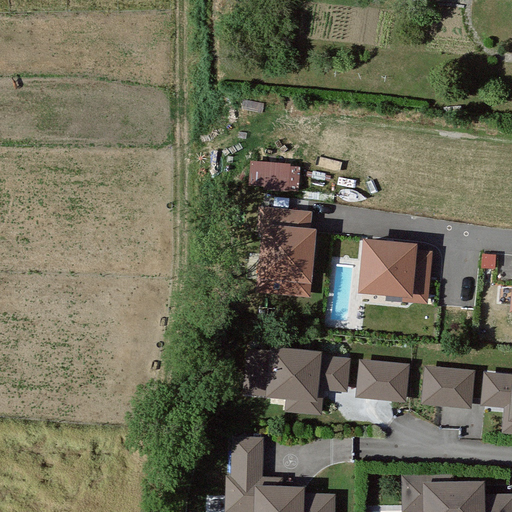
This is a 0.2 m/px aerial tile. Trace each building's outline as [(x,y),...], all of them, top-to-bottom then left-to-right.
[(253,167),(251,189),(295,192),(297,171),(253,167)] [(265,233),(261,277),(306,281),(310,236),(304,236),(306,220),(262,215),(260,232),(265,233)] [(365,288),(409,292),(409,298),(425,299),(430,255),(414,254),(414,247),(369,242),(365,288)] [(272,357),(249,355),(247,379),(270,381),(269,391),(289,393),(288,407),(314,409),(315,396),(310,390),(317,384),(340,386),(342,364),(312,361),(312,356),(272,352),(272,357)] [(361,391),(387,394),(390,368),(364,365),(361,391)] [(390,368),(387,394),(399,395),(402,369),(390,368)] [(440,372),(428,371),(426,397),(438,398),(440,372)] [(440,372),(438,398),(464,400),(466,374),(440,372)] [(511,379),(486,377),(484,399),(506,401),(511,408),(511,409),(506,414),(505,427),(511,427),(511,379)] [(233,453),(255,454),(255,442),(233,441),(233,453)] [(233,453),(232,481),(254,482),(255,454),(233,453)] [(254,482),(232,481),(228,481),(227,506),(256,507),(255,511),(325,511),(326,499),(294,498),(295,491),(273,490),(258,489),(258,482),(254,482)] [(445,481),(405,482),(406,507),(427,506),(426,511),(508,511),(508,500),(491,500),(484,507),(476,500),(476,486),(445,487),(445,481)] [(258,489),(273,490),(273,482),(258,482),(258,489)]
